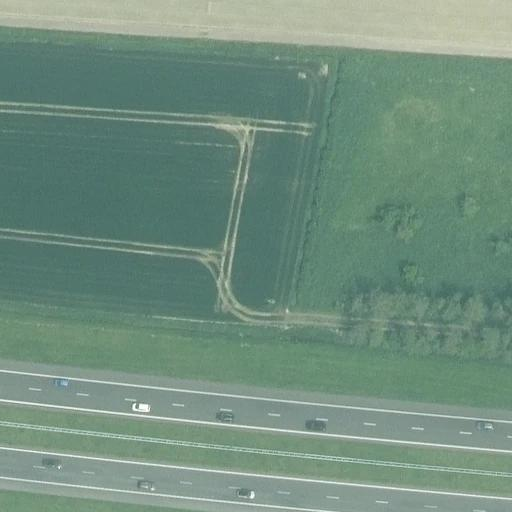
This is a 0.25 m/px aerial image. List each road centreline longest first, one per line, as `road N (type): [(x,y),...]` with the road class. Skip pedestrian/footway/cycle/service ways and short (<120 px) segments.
road 1 (motorway): [(511,436),(0,384)]
road 2 (track): [(511,52),(0,19)]
road 3 (motorway): [(0,462),(485,511)]
road 4 (track): [(302,318),(511,335)]
